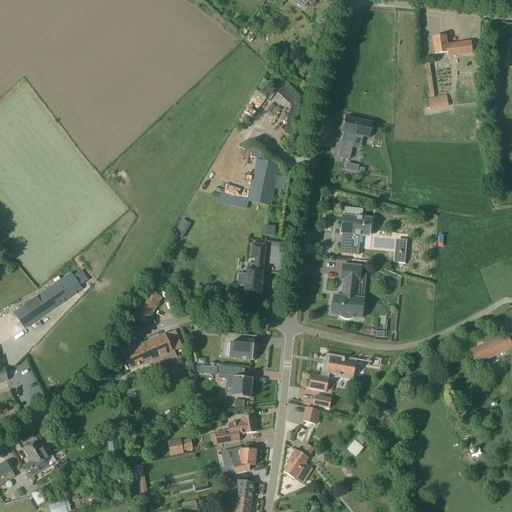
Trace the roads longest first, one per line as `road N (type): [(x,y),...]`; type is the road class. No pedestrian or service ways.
road 1 (unclassified): [(289,326),(321,104),(353,0)]
road 2 (unclassified): [(0,442),(115,345),(150,327),(180,318),(289,326)]
road 3 (residential): [(264,511),(289,326)]
road 4 (unclassified): [(511,16),(392,0)]
